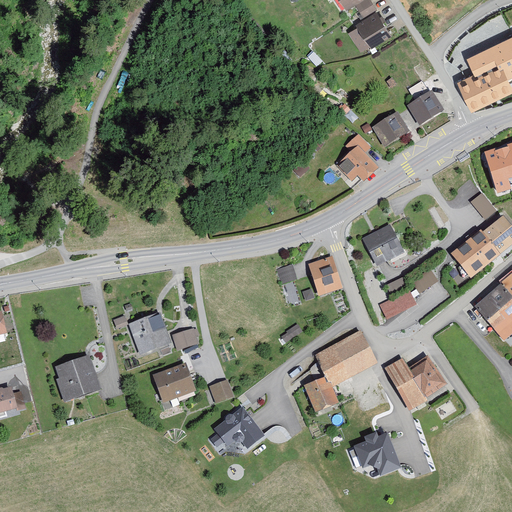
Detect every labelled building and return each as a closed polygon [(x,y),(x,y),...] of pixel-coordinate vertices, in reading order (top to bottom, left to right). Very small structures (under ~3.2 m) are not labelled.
[(363,0),(340,0),(347,10),(363,0)] [(377,10),(370,0),(366,0),(356,7),(364,19),(377,10)] [(393,36),(378,14),(358,27),(373,49),(393,36)] [(511,82),(511,81),(511,38),(469,59),(476,73),(460,81),(473,108),(511,89),(511,82)] [(446,116),(434,95),(409,109),(421,130),(446,116)] [(338,112),(344,118),(350,112),(345,106),(338,112)] [(411,135),(398,115),(372,131),(385,151),(411,135)] [(372,132),(368,126),(362,129),(366,136),(372,132)] [(368,146),(358,136),(347,146),(352,152),(338,165),(352,180),(357,176),(363,182),(379,167),(363,151),(368,146)] [(511,148),(488,156),(498,191),(511,186),(511,148)] [(497,213),(482,196),(471,205),(486,222),(497,213)] [(511,250),(511,226),(505,219),(486,235),(483,232),(452,257),(473,282),(511,250)] [(404,254),(390,227),(364,241),(378,267),(404,254)] [(344,290),(334,259),(310,266),(321,298),(344,290)] [(293,263),(277,269),(282,283),(298,278),(293,263)] [(413,282),(421,293),(439,279),(431,269),(413,282)] [(511,278),(502,286),(503,287),(476,310),(506,347),(511,342),(511,278)] [(389,280),(390,290),(407,288),(406,279),(389,280)] [(411,291),(380,303),(385,317),(417,305),(411,291)] [(0,336),(9,335),(4,313),(0,313),(0,336)] [(173,347),(162,317),(131,328),(142,358),(173,347)] [(128,327),(125,320),(114,324),(117,331),(128,327)] [(301,333),(297,327),(286,333),(288,335),(282,339),(285,343),(293,338),(301,333)] [(193,332),(173,338),(178,352),(198,346),(193,332)] [(380,367),(361,333),(316,357),(328,380),(334,391),(380,367)] [(410,371),(404,360),(385,372),(411,414),(429,403),(428,401),(448,388),(430,359),(410,371)] [(103,394),(92,360),(57,371),(60,382),(58,383),(66,406),(103,394)] [(188,367),(154,378),(164,405),(197,395),(188,367)] [(334,391),(328,380),(306,388),(317,416),(341,407),(334,391)] [(210,389),(216,405),(234,398),(228,382),(210,389)] [(4,391),(4,389),(0,389),(0,415),(17,410),(17,413),(26,410),(21,394),(15,396),(13,389),(4,391)] [(229,450),(237,444),(239,446),(243,447),(245,446),(249,452),(266,439),(244,410),(215,432),(218,436),(211,441),(218,450),(225,444),(229,450)] [(364,442),(354,446),(363,470),(370,467),(378,471),(381,478),(402,470),(388,434),(379,437),(377,431),(362,437),(364,442)]
